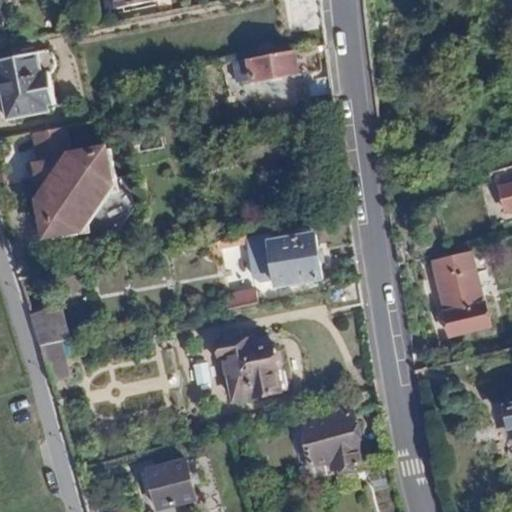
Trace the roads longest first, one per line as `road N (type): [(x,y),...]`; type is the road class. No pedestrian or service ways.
road 1 (tertiary): [(345,0),(370,219),(421,511)]
road 2 (residential): [(0,249),(77,511)]
